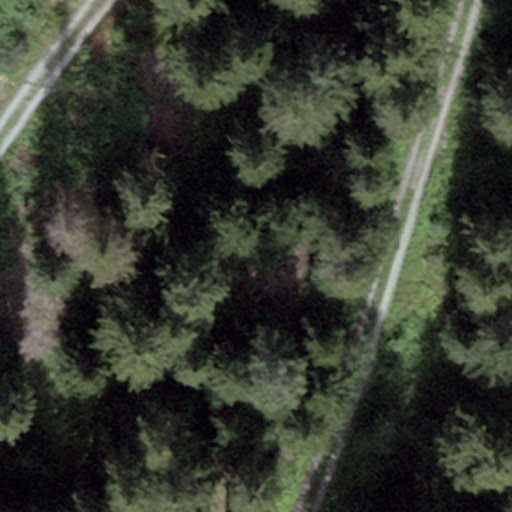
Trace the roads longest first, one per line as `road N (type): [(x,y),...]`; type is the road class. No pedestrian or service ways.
road 1 (track): [(478,0),(406,255),(307,511)]
road 2 (track): [(0,139),(104,0)]
